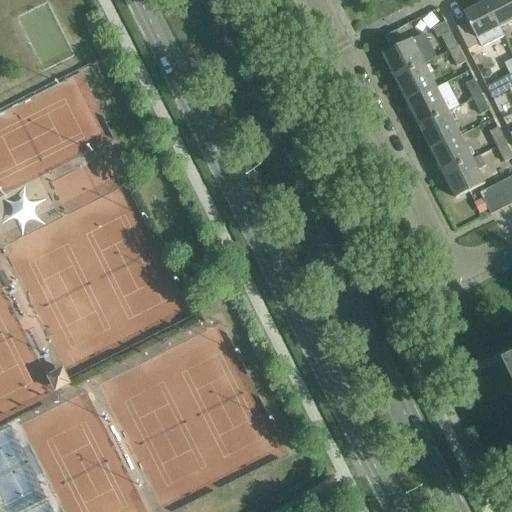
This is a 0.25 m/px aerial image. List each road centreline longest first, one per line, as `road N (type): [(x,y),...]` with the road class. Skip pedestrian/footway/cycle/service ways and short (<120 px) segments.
road 1 (secondary): [(139,0),(397,511)]
road 2 (secondary): [(450,511),(193,0)]
road 3 (residential): [(511,247),(455,265),(433,254),(310,0)]
